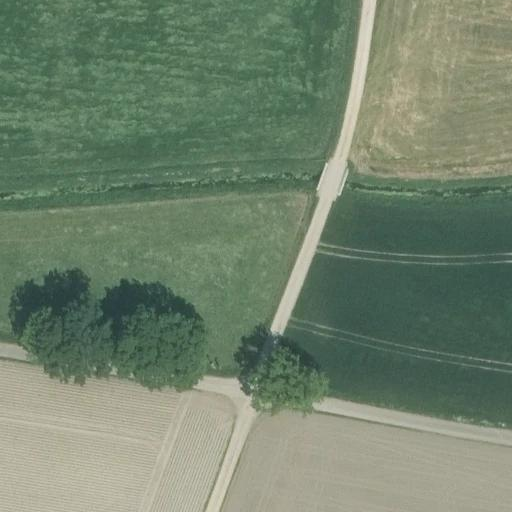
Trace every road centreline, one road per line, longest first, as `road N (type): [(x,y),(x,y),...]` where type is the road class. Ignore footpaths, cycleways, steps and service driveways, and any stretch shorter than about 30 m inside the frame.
road 1 (track): [(365,0),(350,127),(210,511)]
road 2 (unclassified): [(511,439),(0,350)]
